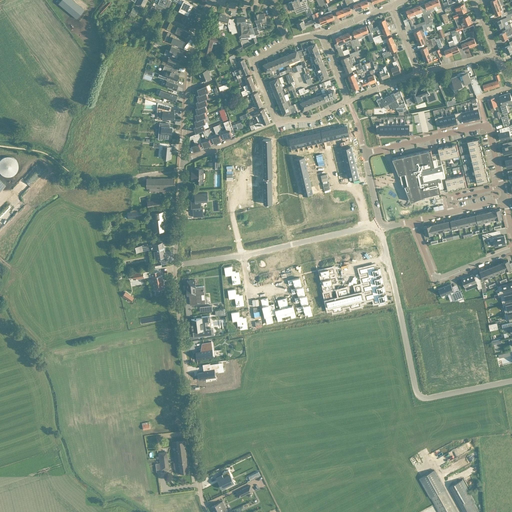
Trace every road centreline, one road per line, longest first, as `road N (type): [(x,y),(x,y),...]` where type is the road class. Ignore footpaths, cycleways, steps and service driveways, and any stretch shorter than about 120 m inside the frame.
road 1 (unclassified): [(207,511),(175,265)]
road 2 (residential): [(502,186),(487,124),(363,153)]
road 3 (unclassified): [(182,161),(189,75),(210,0)]
road 4 (residential): [(242,254),(380,225)]
road 5 (residential): [(511,249),(434,275),(412,221)]
